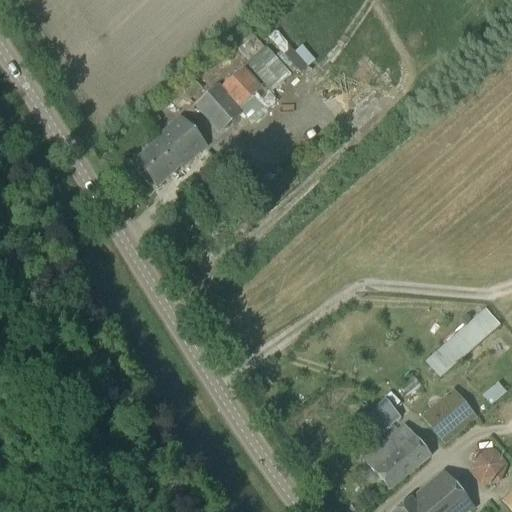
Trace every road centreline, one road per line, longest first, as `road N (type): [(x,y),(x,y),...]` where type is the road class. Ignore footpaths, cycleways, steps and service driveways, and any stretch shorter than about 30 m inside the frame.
road 1 (tertiary): [(304,511),(0,51)]
road 2 (track): [(215,387),(361,286),(511,289)]
road 3 (track): [(142,440),(26,251),(0,228)]
